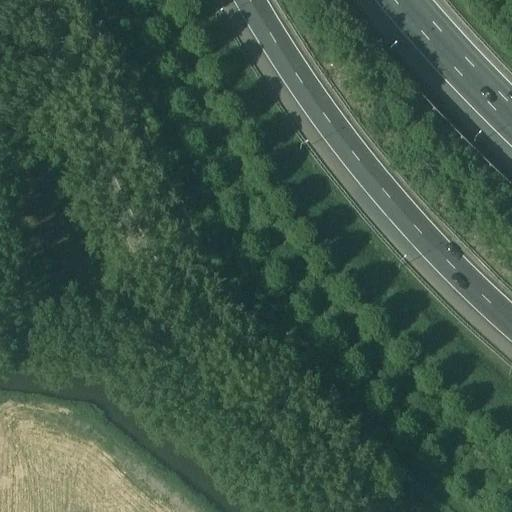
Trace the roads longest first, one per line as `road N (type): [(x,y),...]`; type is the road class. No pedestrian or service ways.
road 1 (motorway): [(251,0),(301,84),(402,214),(511,325)]
road 2 (motorway): [(403,0),(511,114)]
